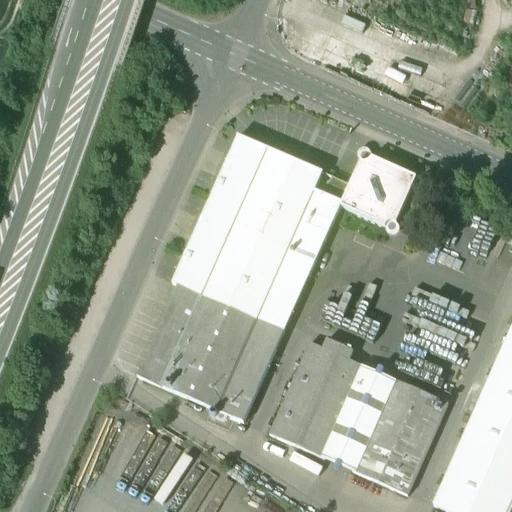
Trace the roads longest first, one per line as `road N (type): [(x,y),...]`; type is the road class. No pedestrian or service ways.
road 1 (residential): [(235,56),(36,511)]
road 2 (trunk): [(107,0),(0,304)]
road 3 (residential): [(511,180),(235,56)]
road 4 (residential): [(235,56),(111,0)]
